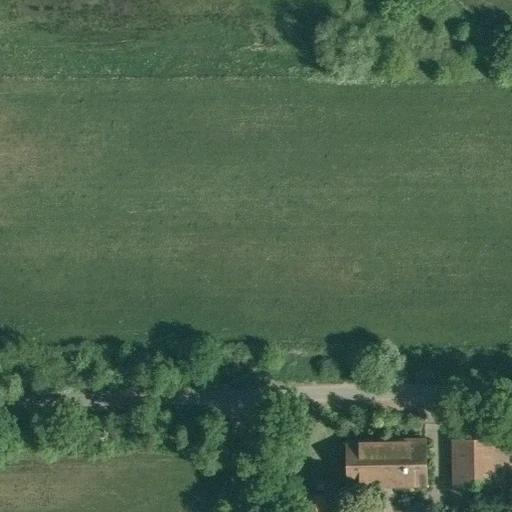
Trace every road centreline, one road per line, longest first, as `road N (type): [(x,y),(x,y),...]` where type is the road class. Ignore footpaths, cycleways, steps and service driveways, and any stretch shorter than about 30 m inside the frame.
road 1 (residential): [(244,396),(511,391)]
road 2 (residential): [(0,399),(244,396)]
